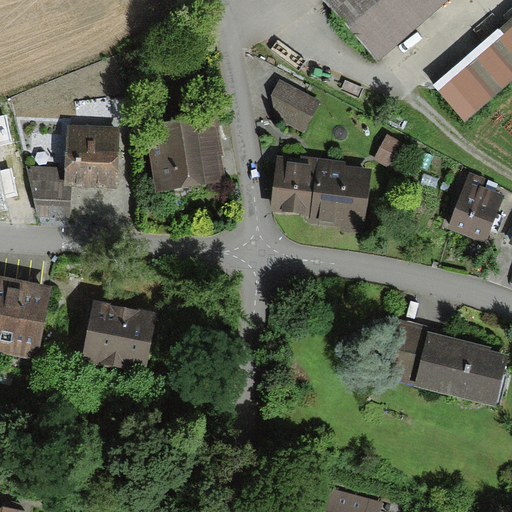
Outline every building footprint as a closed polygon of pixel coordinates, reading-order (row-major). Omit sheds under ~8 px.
[(324,0),(381,62),(449,0),(324,0)] [(511,24),(437,93),(463,121),(511,76),(511,24)] [(262,113),(306,134),(321,103),(277,82),(262,113)] [(147,129),(158,194),(224,183),(220,159),(225,159),(218,117),(147,129)] [(118,156),(119,131),(67,130),(67,169),(67,189),(72,189),(117,190),(118,156)] [(406,148),(386,137),(374,161),(393,172),(406,148)] [(279,159),(272,214),(311,219),(310,224),(344,228),(344,230),(362,233),(369,175),(343,172),(344,167),(279,159)] [(27,167),(37,216),(71,217),(72,189),(67,189),(67,169),(27,167)] [(448,231),(486,245),(494,224),(504,197),(482,188),(485,179),(470,174),(448,231)] [(0,355),(37,363),(53,290),(0,278),(0,355)] [(94,306),(83,364),(148,376),(158,318),(125,312),(94,306)] [(403,323),(388,378),(417,386),(416,390),(494,410),(507,359),(488,354),(489,350),(446,339),(430,335),(431,331),(403,323)] [(379,511),(381,505),(329,490),(322,511),(379,511)]
